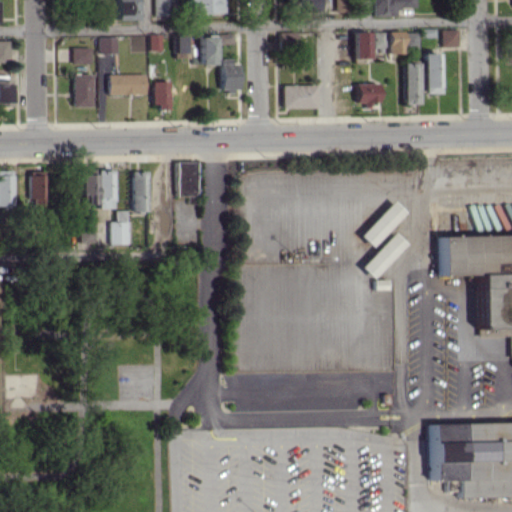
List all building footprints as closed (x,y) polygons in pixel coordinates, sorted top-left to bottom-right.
[(114,0),(115,19),(136,19),(135,0),(114,0)] [(221,0),(186,0),(187,13),(222,12),(221,0)] [(373,0),(374,16),(396,15),(396,7),(415,7),(415,0),(373,0)] [(457,28),(440,29),(440,45),(457,45),(457,28)] [(401,30),(386,30),(386,52),(402,52),(401,30)] [(368,31),(352,31),(352,57),(368,58),(368,31)] [(373,46),(385,46),(384,31),(372,31),(373,46)] [(417,32),(404,31),(404,47),(417,48),(417,32)] [(231,32),(216,33),(216,43),(232,43),(231,32)] [(147,49),(159,49),(158,33),(146,33),(147,49)] [(212,63),(213,34),(196,34),(196,63),(212,63)] [(172,52),(182,52),(182,35),(171,35),(172,52)] [(113,36),(95,36),(95,53),(114,52),(113,36)] [(88,47),(69,46),(69,62),(88,63),(88,47)] [(437,93),(437,52),(420,52),(421,93),(437,93)] [(236,59),(218,60),(218,90),(236,90),(236,59)] [(418,103),(417,61),(401,62),(402,103),(418,103)] [(88,106),(89,73),(70,73),(69,106),(88,106)] [(104,74),(104,94),(142,93),(141,73),(104,74)] [(0,105),(8,106),(7,75),(0,75),(0,105)] [(166,80),(148,80),(149,106),(167,106),(166,80)] [(354,82),(354,102),(362,102),(362,105),(377,105),(377,82),(354,82)] [(314,84),(279,84),(280,108),(315,107),(314,84)] [(173,161),(174,195),(186,194),(186,201),(194,201),(193,161),(173,161)] [(8,169),(0,169),(0,207),(8,207),(8,169)] [(110,169),(94,169),(94,208),(110,207),(110,169)] [(143,170),(127,170),(127,211),(143,211),(143,170)] [(92,173),(73,174),(74,204),(93,203),(92,173)] [(25,174),(25,206),(41,205),(41,174),(25,174)] [(357,233),(370,244),(403,210),(391,198),(357,233)] [(105,243),(123,243),(123,209),(112,209),(112,220),(105,221),(105,243)] [(439,216),(511,215),(511,487),(457,489),(457,474),(427,475),(425,420),(511,416),(511,316),(479,317),(478,262),(440,262),(439,216)] [(391,231),(359,264),(371,276),(403,242),(391,231)] [(372,278),(372,287),(386,288),(385,278),(372,278)]
